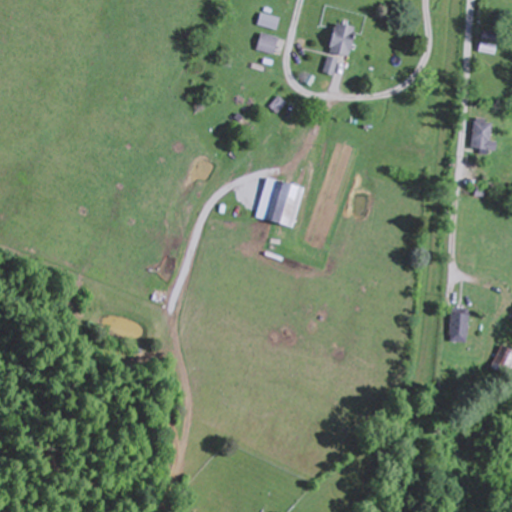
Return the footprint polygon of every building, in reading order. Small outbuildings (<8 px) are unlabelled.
[(325,52),(344,56),(351,27),(331,23),(325,52)] [(255,49),(275,55),(280,37),(259,32),(255,49)] [(321,71),(331,75),(336,60),(327,56),(321,71)] [(492,149),(492,118),(471,118),(471,149),(492,149)] [(292,229),(302,188),(274,182),(265,223),(292,229)] [(464,311),(447,311),(447,341),(464,341),(464,311)] [(487,370),(506,378),(511,363),(511,349),(498,344),(487,370)]
